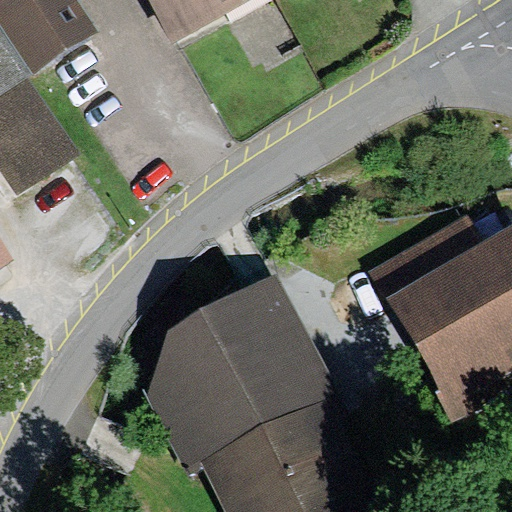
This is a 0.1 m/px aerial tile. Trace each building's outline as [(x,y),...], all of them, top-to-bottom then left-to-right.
[(72,0),(0,0),(0,19),(37,77),(97,38),(72,0)] [(151,0),(179,48),(265,0),(151,0)] [(0,35),(0,178),(13,198),(79,154),(0,35)] [(468,213),(367,274),(448,406),(511,366),(511,223),(485,240),(468,213)] [(0,270),(8,265),(0,251),(0,270)] [(346,511),(389,489),(278,284),(170,349),(144,410),(187,481),(204,472),(224,511),(346,511)]
